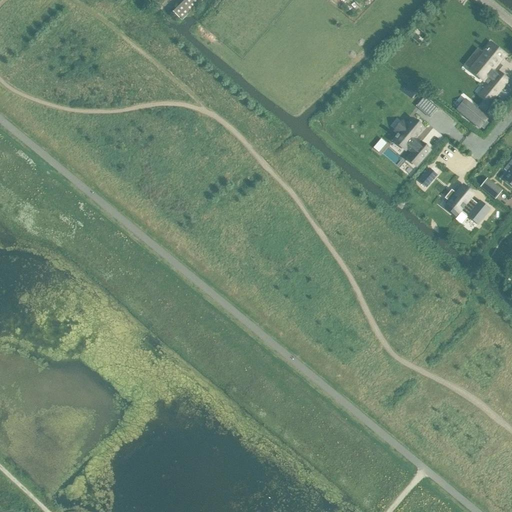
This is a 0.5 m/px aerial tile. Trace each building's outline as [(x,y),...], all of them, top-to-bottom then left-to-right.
[(177,20),(198,0),(183,0),(170,12),(177,20)] [(505,55),(490,43),(474,63),(488,75),(489,74),(493,78),(489,83),(499,91),(508,80),(497,72),(493,69),(505,55)] [(395,138),(393,141),(405,151),(407,148),(412,153),(412,154),(421,161),(429,151),(421,143),(420,144),(414,139),(423,129),(412,119),(406,125),(403,122),(395,131),(399,134),(398,136),(397,135),(395,138)] [(507,172),(502,178),(511,187),(511,160),(504,170),(507,172)] [(429,169),(418,181),(426,187),(437,175),(429,169)] [(491,184),(486,191),(495,199),(501,191),(491,184)] [(449,202),(444,208),(455,218),(462,210),(478,223),(476,225),(477,225),(490,209),(480,201),(479,200),(477,204),(471,199),(474,194),(463,185),(456,193),(451,190),(444,198),(449,202)]
